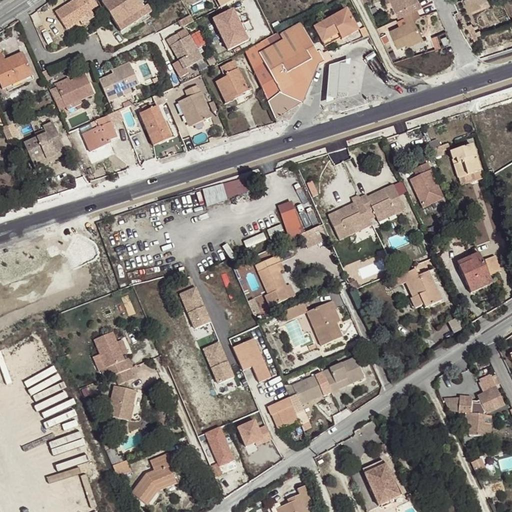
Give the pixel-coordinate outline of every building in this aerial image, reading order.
[(98,7),(93,0),(74,0),(56,12),(67,30),(80,22),(93,14),(91,11),(98,7)] [(144,10),(137,0),(106,0),(102,3),(120,32),(151,13),(148,7),(144,10)] [(390,0),(399,18),(422,7),(418,0),(390,0)] [(466,0),(471,11),(490,3),(488,0),(466,0)] [(491,5),(490,3),(471,11),(473,14),(491,5)] [(253,42),(240,9),(217,18),(230,52),(253,42)] [(313,28),(322,43),(338,34),(341,38),(342,40),(358,31),(346,10),(313,28)] [(418,10),(404,17),(404,18),(407,23),(400,26),(390,31),(398,48),(407,44),(422,37),(414,20),(420,16),(418,10)] [(95,18),(93,14),(80,22),(82,25),(95,18)] [(190,16),(180,21),(182,27),(193,22),(193,21),(190,16)] [(272,25),(275,31),(281,28),(278,22),(272,25)] [(267,40),(244,52),(275,118),(275,119),(302,103),(318,65),(320,68),(330,63),(323,51),(316,55),(300,24),(279,35),(282,41),(271,47),(267,40)] [(369,36),(365,28),(359,30),(363,38),(369,36)] [(178,34),(182,40),(189,36),(186,30),(178,34)] [(182,40),(178,34),(167,40),(179,62),(173,65),(180,78),(187,75),(185,70),(203,60),(189,36),(182,40)] [(338,34),(322,43),(324,47),(341,38),(338,34)] [(380,37),(384,44),(389,42),(386,35),(380,37)] [(436,50),(441,48),(437,36),(432,38),(436,50)] [(424,40),(422,37),(407,44),(408,47),(424,40)] [(31,74),(23,53),(16,56),(17,59),(6,64),(5,61),(0,49),(0,84),(2,90),(12,86),(11,83),(31,74)] [(16,56),(5,61),(6,64),(17,59),(16,56)] [(326,104),(347,98),(350,60),(329,67),(326,104)] [(226,77),(216,83),(226,104),(243,96),(242,94),(249,90),(234,61),(221,68),(224,75),(225,75),(226,77)] [(99,81),(108,102),(117,99),(115,95),(122,92),(130,89),(139,85),(129,64),(112,71),(113,75),(114,76),(108,79),(107,77),(99,81)] [(49,70),(42,73),(45,81),(52,79),(49,70)] [(32,76),(31,74),(11,83),(12,86),(32,76)] [(57,108),(58,111),(59,110),(63,108),(65,107),(80,101),(93,95),(85,75),(70,82),(57,88),(50,91),(57,108)] [(55,85),(57,88),(70,82),(68,79),(55,85)] [(211,118),(198,86),(185,91),(188,99),(178,103),(184,116),(186,115),(191,126),(211,118)] [(82,104),(80,101),(65,107),(67,111),(82,104)] [(151,104),(141,108),(143,113),(140,114),(153,146),(169,140),(162,123),(164,123),(158,107),(153,109),(151,104)] [(131,107),(119,112),(124,123),(135,118),(131,107)] [(8,111),(2,114),(7,126),(13,123),(8,111)] [(108,116),(96,121),(99,128),(82,135),(89,153),(106,146),(105,143),(110,141),(117,138),(108,116)] [(65,150),(52,122),(42,127),(44,130),(46,134),(36,138),(23,144),(31,161),(44,155),(46,160),(46,159),(56,155),(55,154),(65,150)] [(162,123),(169,140),(171,139),(164,123),(162,123)] [(13,139),(7,126),(2,128),(7,142),(13,139)] [(448,144),(432,150),(435,158),(443,155),(442,152),(450,149),(448,144)] [(472,145),(450,153),(452,159),(455,159),(457,164),(454,165),(459,179),(477,172),(472,157),(476,156),(472,145)] [(31,161),(35,170),(48,164),(48,163),(47,161),(46,159),(46,160),(44,155),(31,161)] [(476,156),(472,157),(477,172),(481,171),(476,156)] [(410,180),(423,208),(444,199),(427,163),(413,170),(417,177),(410,180)] [(483,179),(481,171),(459,179),(461,186),(483,179)] [(204,190),(209,206),(250,193),(244,177),(204,190)] [(359,198),(367,213),(375,209),(379,216),(387,212),(389,217),(407,208),(395,184),(370,196),(368,194),(359,198)] [(367,213),(359,198),(351,202),(352,205),(326,217),(338,241),(355,233),(353,228),(361,224),(358,217),(367,213)] [(305,231),(319,224),(309,201),(294,207),(305,231)] [(302,233),(304,233),(295,211),(284,215),(294,237),(302,233)] [(387,212),(379,216),(381,220),(389,217),(387,212)] [(364,229),(361,224),(353,228),(355,233),(364,229)] [(309,247),(328,239),(326,236),(321,225),(304,233),(302,233),(309,247)] [(430,240),(434,247),(442,243),(439,236),(430,240)] [(492,283),(478,253),(470,257),(472,261),(459,267),(471,293),(492,283)] [(277,256),(255,266),(268,295),(265,296),(269,307),(295,296),(290,285),(286,287),(280,272),(284,271),(277,256)] [(491,270),(499,267),(495,256),(487,260),(491,270)] [(457,263),(459,267),(472,261),(470,257),(457,263)] [(441,301),(428,272),(418,277),(415,270),(404,275),(407,281),(405,282),(405,283),(413,298),(411,299),(415,308),(424,304),(425,308),(441,301)] [(407,281),(404,275),(398,278),(401,285),(405,283),(405,282),(407,281)] [(181,294),(197,330),(215,323),(199,287),(181,294)] [(248,302),(253,314),(259,311),(254,300),(252,301),(248,302)] [(307,313),(322,347),(342,337),(336,324),(340,322),(331,302),(307,313)] [(285,322),(307,313),(303,303),(280,313),(285,322)] [(462,322),(458,316),(450,321),(454,327),(462,322)] [(105,379),(114,375),(130,369),(132,368),(128,358),(124,360),(122,357),(116,341),(112,333),(94,340),(106,368),(101,370),(105,379)] [(123,338),(116,341),(122,357),(129,355),(123,338)] [(252,367),(259,383),(271,378),(254,339),(233,349),(243,371),(252,367)] [(205,349),(221,385),(238,377),(222,341),(205,349)] [(322,372),(323,373),(332,395),(339,391),(339,389),(364,378),(355,358),(322,372)] [(130,369),(114,375),(118,385),(134,379),(130,369)] [(325,398),(332,395),(323,373),(292,386),(296,395),(290,398),(301,425),(308,422),(301,406),(324,396),(325,398)] [(84,398),(91,395),(88,387),(81,390),(84,398)] [(136,392),(114,387),(107,416),(126,420),(130,405),(133,406),(136,392)] [(486,415),(504,405),(496,388),(477,397),(479,401),(480,403),(477,405),(471,404),(472,402),(472,397),(460,396),(459,412),(466,413),(465,423),(470,424),(469,436),(483,437),(484,425),(485,415),(483,415),(485,413),(486,415)] [(426,395),(417,400),(421,408),(431,403),(426,395)] [(299,421),(289,398),(267,408),(271,416),(272,416),(278,430),(294,423),(299,421)] [(491,426),(484,425),(483,437),(490,438),(491,426)] [(219,467),(237,461),(225,426),(207,433),(219,467)] [(241,432),(252,465),(267,459),(256,426),(241,432)] [(106,452),(113,467),(123,463),(120,457),(118,458),(114,448),(106,452)] [(147,505),(158,491),(176,483),(169,466),(173,465),(168,454),(150,462),(154,472),(146,475),(132,494),(147,505)] [(383,460),(362,469),(364,474),(385,464),(383,460)] [(123,463),(113,467),(117,477),(131,472),(127,461),(123,463)] [(227,473),(224,464),(214,467),(218,477),(227,473)] [(385,464),(364,474),(379,505),(381,504),(390,500),(402,495),(400,491),(398,492),(385,464)] [(313,506),(305,487),(297,490),(300,495),(301,499),(289,504),(281,508),(279,502),(272,505),(271,509),(272,511),(307,511),(306,509),(313,506)] [(287,501),(289,504),(301,499),(300,495),(287,501)]
